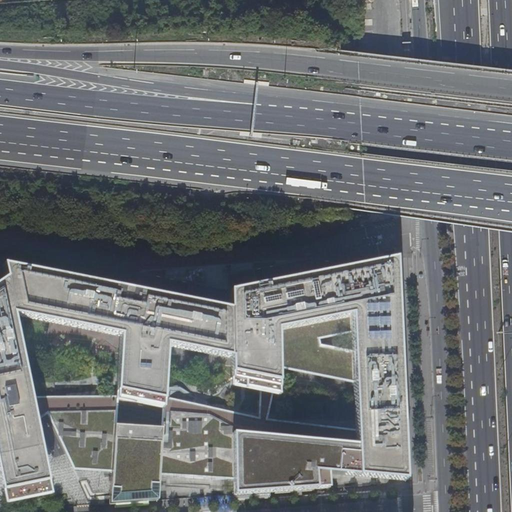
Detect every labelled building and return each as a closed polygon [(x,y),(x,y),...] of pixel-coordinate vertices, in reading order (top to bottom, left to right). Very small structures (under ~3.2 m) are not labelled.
[(355,430),(403,436),(395,259),(348,268),(350,316),(351,336),(352,353),(353,384),(355,430)] [(8,276),(15,313),(122,335),(130,288),(5,262),(8,276)] [(350,316),(348,268),(229,291),(229,308),(230,358),(253,363),(279,368),(277,331),(350,316)] [(15,313),(8,276),(0,281),(0,457),(1,458),(2,458),(3,458),(5,457),(5,456),(6,455),(6,454),(10,453),(10,455),(11,455),(13,456),(14,456),(15,455),(16,454),(17,453),(17,452),(42,447),(36,418),(31,394),(15,313)] [(230,358),(229,308),(130,288),(122,335),(152,341),(230,358)] [(350,316),(277,331),(279,368),(353,384),(352,353),(320,346),(320,341),(351,336),(350,316)] [(148,395),(152,341),(122,335),(130,364),(134,365),(136,395),(148,395)] [(279,368),(253,363),(256,390),(261,392),(258,418),(267,420),(279,368)] [(49,415),(117,411),(118,395),(31,394),(36,418),(40,417),(49,415)] [(117,411),(116,423),(160,426),(161,411),(162,395),(160,395),(148,395),(136,395),(118,395),(117,411)] [(230,430),(231,436),(355,447),(355,430),(267,420),(258,418),(162,395),(161,411),(206,415),(230,430)] [(116,423),(117,411),(49,415),(74,471),(111,473),(116,423)] [(206,415),(161,411),(160,426),(158,476),(231,481),(231,436),(230,430),(206,415)] [(116,423),(111,473),(109,505),(157,501),(158,476),(160,426),(116,423)] [(231,436),(231,481),(233,496),(329,489),(328,475),(379,479),(379,481),(379,482),(381,484),(383,484),(384,484),(386,483),(388,480),(405,482),(403,436),(355,430),(355,447),(231,436)]
